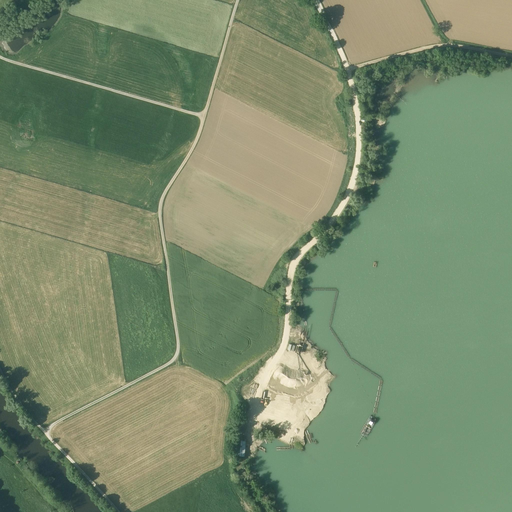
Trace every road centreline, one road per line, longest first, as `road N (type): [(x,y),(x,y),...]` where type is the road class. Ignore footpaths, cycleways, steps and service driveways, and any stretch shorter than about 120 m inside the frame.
road 1 (track): [(39,428),(180,360),(162,209),(207,119)]
road 2 (track): [(0,58),(207,119)]
road 3 (track): [(0,363),(39,428),(118,511)]
road 4 (track): [(511,56),(435,45),(347,70)]
road 5 (track): [(207,119),(242,0)]
